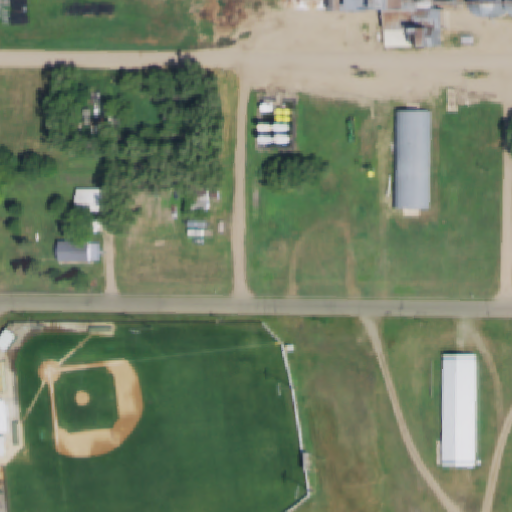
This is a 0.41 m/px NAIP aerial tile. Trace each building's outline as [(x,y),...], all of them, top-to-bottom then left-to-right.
[(209,0),(281,0),(281,27),(256,27),(256,33),(209,33),(209,0)] [(319,0),(316,7),(309,10),(302,7),(299,0),(319,0)] [(340,0),(337,8),(330,10),(323,7),(320,0),(340,0)] [(343,11),(343,0),(457,0),(457,46),(399,46),(400,11),(343,11)] [(511,0),(511,13),(503,16),(494,12),(490,2),(490,0),(511,0)] [(461,91),(462,95),(461,98),(457,100),(453,98),(452,95),(453,91),(457,89),(461,91)] [(100,93),(89,93),(89,123),(100,123),(100,93)] [(461,102),(462,106),(461,109),(457,111),(453,109),(452,106),(453,102),(457,100),(461,102)] [(398,111),(434,111),(433,208),(398,207),(398,111)] [(275,125),(276,129),(275,132),(271,133),(268,132),(267,128),(268,125),(271,124),(275,125)] [(291,125),(292,128),(290,131),(287,133),(284,131),(283,128),(284,125),(287,124),(291,125)] [(275,137),(276,140),(275,143),(271,144),(268,143),(267,140),(268,137),(271,135),(275,137)] [(288,137),(290,140),(288,143),(285,144),(282,143),(281,140),(282,137),(285,135),(288,137)] [(81,190),(108,190),(107,211),(81,211),(81,190)] [(197,195),(214,195),(213,213),(197,212),(197,195)] [(65,242),(96,243),(96,262),(65,261),(65,242)] [(6,344),(17,328),(28,336),(17,351),(6,344)] [(449,355),(481,355),(481,466),(448,466),(449,355)] [(299,359),(316,359),(316,367),(298,367),(299,359)] [(0,403),(17,402),(19,432),(0,433),(0,403)] [(0,438),(14,436),(16,454),(1,455),(0,438)]
